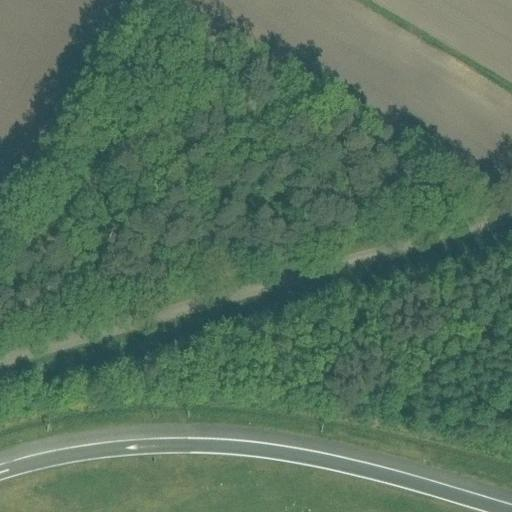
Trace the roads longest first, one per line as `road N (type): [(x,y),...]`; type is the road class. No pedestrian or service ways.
road 1 (unclassified): [(0,360),(511,216)]
road 2 (motorway): [(503,511),(301,458),(204,447),(105,451),(0,474)]
